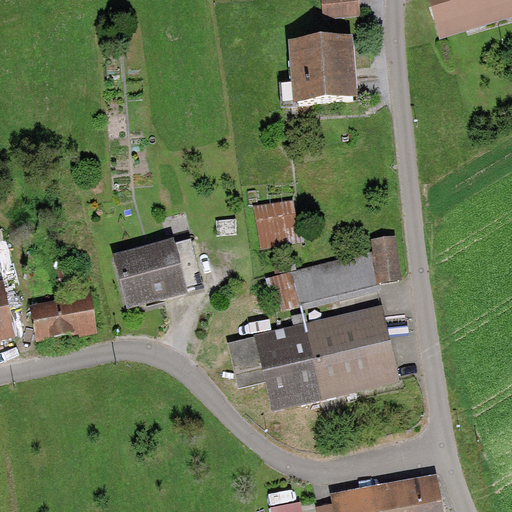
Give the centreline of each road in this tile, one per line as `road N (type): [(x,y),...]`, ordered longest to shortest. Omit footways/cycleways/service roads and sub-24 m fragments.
road 1 (unclassified): [(394,0),(446,442),(467,511)]
road 2 (track): [(0,376),(126,347),(149,349),(200,380),(271,451),(312,469),(446,442)]
